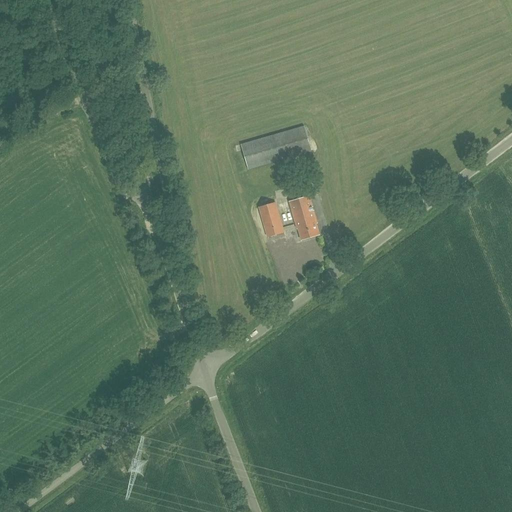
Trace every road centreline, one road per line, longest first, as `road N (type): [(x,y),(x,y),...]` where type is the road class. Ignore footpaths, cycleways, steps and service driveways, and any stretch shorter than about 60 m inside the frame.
road 1 (unclassified): [(204,370),(511,139)]
road 2 (unclassified): [(168,266),(173,224),(127,0)]
road 3 (unclassified): [(17,511),(204,370)]
road 4 (unclassified): [(146,204),(121,186),(110,165),(49,0)]
road 5 (unclassified): [(146,204),(78,0)]
road 6 (unclassified): [(255,511),(204,370)]
